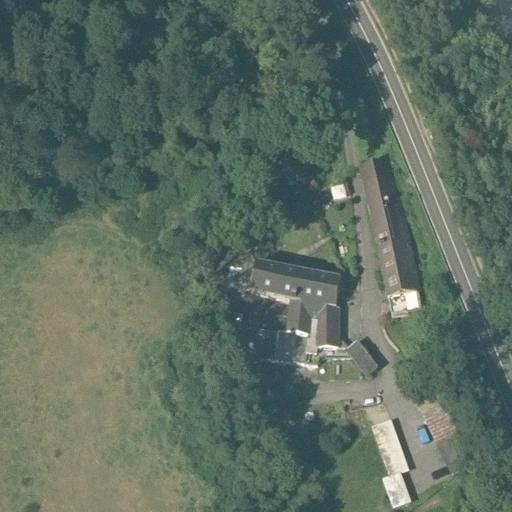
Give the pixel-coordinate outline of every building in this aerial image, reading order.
[(362,177),(389,307),(419,301),(392,171),(362,177)] [(225,314),(244,317),(246,301),(255,247),(228,257),(217,263),(212,268),(208,275),(206,282),(207,289),(209,298),(213,304),(217,309),(225,314)] [(256,268),(251,296),(290,305),(335,316),(339,286),(256,268)] [(244,317),(242,332),(279,337),(274,365),(304,370),(306,358),(316,360),(317,353),(322,323),(310,321),(308,339),(286,336),(290,305),(251,296),(250,301),(246,301),(244,317)] [(335,316),(290,305),(286,336),(308,339),(310,321),(322,323),(317,353),(337,354),(338,316),(335,316)] [(237,360),(274,365),(279,337),(242,332),(237,360)] [(378,372),(357,345),(347,353),(368,380),(378,372)] [(438,395),(416,406),(452,480),(474,470),(438,395)] [(409,475),(391,425),(373,432),(401,509),(411,505),(401,478),(409,475)]
